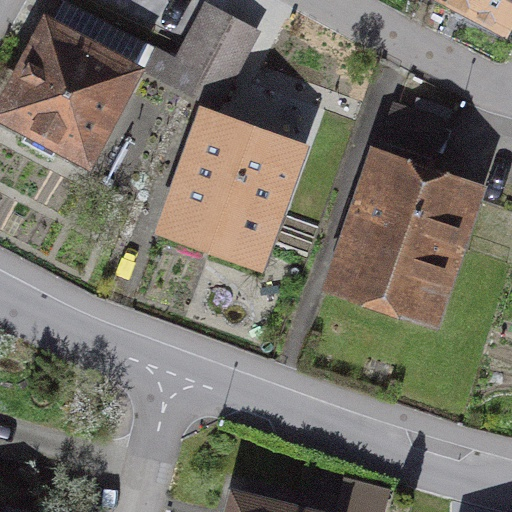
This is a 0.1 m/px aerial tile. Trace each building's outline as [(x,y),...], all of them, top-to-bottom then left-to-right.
[(511,0),(450,0),(505,29),(511,15),(511,0)] [(205,6),(178,59),(143,42),(135,57),(149,64),(148,68),(217,105),(255,33),(205,6)] [(85,155),(129,72),(48,28),(4,111),(31,125),(24,139),(51,154),(58,140),(85,155)] [(424,180),(444,123),(394,105),(374,163),(380,165),(424,180)] [(210,126),(176,221),(252,248),(286,153),(210,126)] [(358,198),(345,237),(354,240),(341,279),(426,308),(466,195),(424,180),(380,165),(368,202),(358,198)] [(238,500),(234,511),(305,511),(306,508),(303,502),(271,494),(266,497),(264,507),(238,500)]
